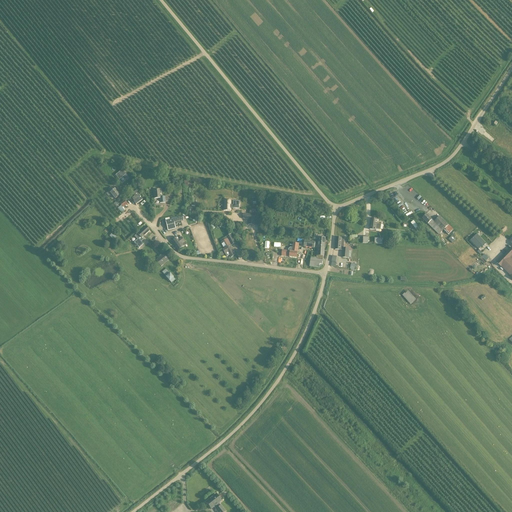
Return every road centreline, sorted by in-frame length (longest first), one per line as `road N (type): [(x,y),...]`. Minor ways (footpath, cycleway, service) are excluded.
road 1 (unclassified): [(133,511),(252,413),(301,338),(323,274)]
road 2 (unclassified): [(332,208),(158,0)]
road 3 (unclassified): [(332,208),(439,167),(511,68)]
road 4 (residential): [(323,274),(178,256),(128,202)]
